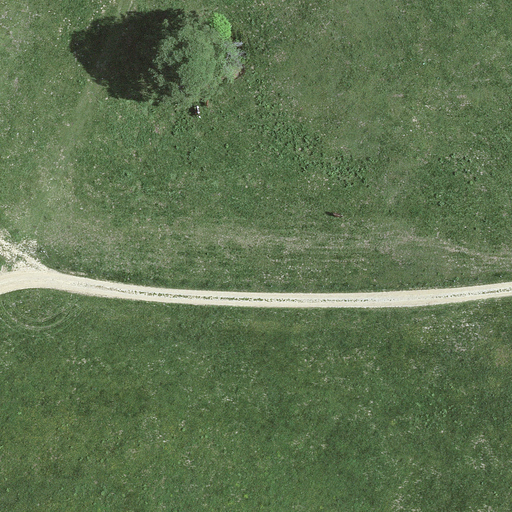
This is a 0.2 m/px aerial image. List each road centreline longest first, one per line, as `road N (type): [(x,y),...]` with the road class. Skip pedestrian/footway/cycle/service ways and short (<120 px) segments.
road 1 (track): [(511,289),(396,302),(162,295),(33,275)]
road 2 (track): [(127,0),(87,94),(33,275)]
